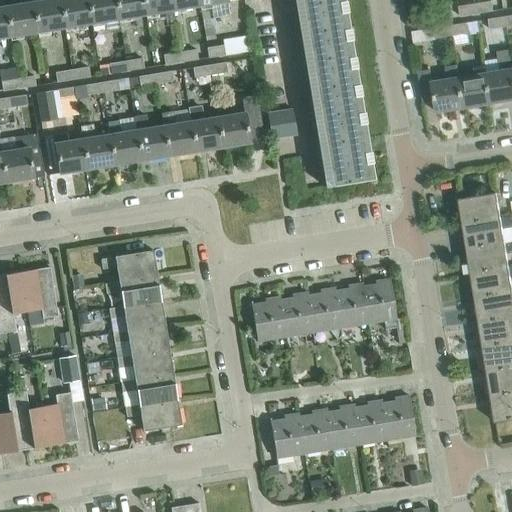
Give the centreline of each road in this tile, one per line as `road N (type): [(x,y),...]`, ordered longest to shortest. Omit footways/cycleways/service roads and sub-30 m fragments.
road 1 (residential): [(217,266),(210,222),(186,207),(0,237)]
road 2 (residential): [(0,495),(243,458)]
road 3 (residential): [(237,400),(439,369)]
road 4 (residential): [(217,266),(418,237)]
road 5 (residential): [(457,476),(288,511)]
road 6 (residential): [(407,169),(380,0)]
road 7 (residential): [(308,142),(279,0)]
road 8 (residential): [(237,400),(217,266)]
road 9 (residential): [(439,369),(418,237)]
